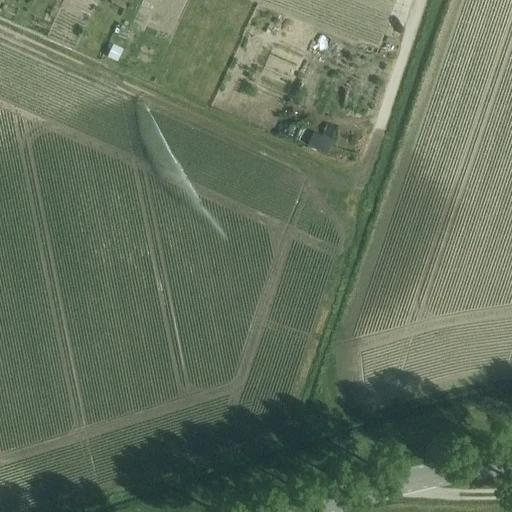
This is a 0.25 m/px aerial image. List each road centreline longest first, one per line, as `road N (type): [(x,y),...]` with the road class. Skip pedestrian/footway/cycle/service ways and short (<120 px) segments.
road 1 (track): [(0,31),(340,181),(360,177),(421,0)]
road 2 (tertiary): [(301,511),(511,461)]
road 3 (track): [(511,494),(429,494),(390,485)]
